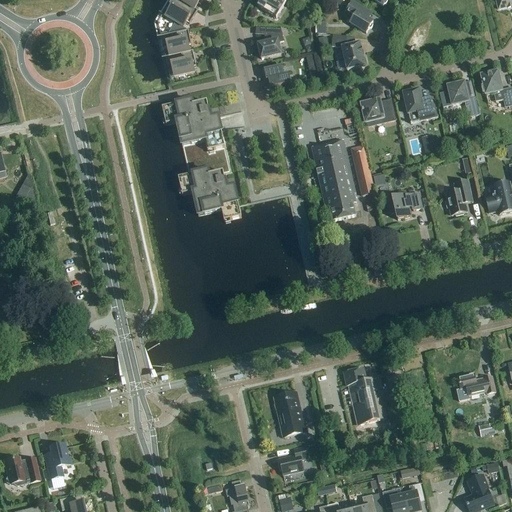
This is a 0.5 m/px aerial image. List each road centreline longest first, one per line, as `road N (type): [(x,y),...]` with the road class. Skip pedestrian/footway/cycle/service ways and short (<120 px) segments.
road 1 (residential): [(511,306),(215,375)]
road 2 (residential): [(234,22),(258,108),(390,82)]
road 3 (residential): [(113,511),(84,413),(63,409),(0,424)]
road 4 (residential): [(354,280),(511,244)]
road 5 (tertiary): [(88,181),(120,318)]
road 6 (unclassified): [(0,361),(76,343),(120,318)]
road 7 (residential): [(390,82),(511,48)]
